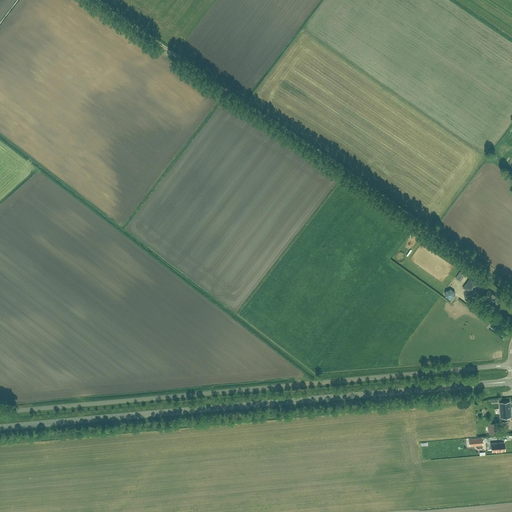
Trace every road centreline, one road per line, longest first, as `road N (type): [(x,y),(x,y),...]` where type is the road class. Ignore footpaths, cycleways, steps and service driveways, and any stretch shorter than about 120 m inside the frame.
road 1 (unclassified): [(0,412),(511,365)]
road 2 (secondary): [(511,381),(0,427)]
road 3 (unclassified): [(511,288),(96,0)]
